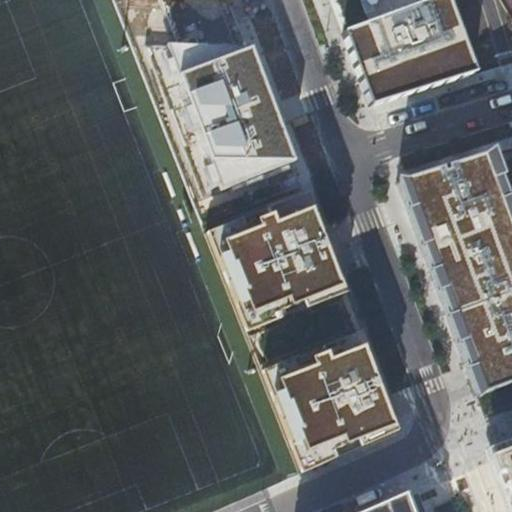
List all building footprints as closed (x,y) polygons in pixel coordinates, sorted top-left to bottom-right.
[(283,118),(276,123),(204,0),(185,0),(139,27),(223,170),(277,139),(273,132),(287,124),(283,118)] [(326,0),(368,112),(473,79),(443,0),(326,0)] [(395,185),(474,397),(511,383),(511,229),(485,157),(395,185)] [(302,196),(204,235),(298,474),(391,434),(302,196)] [(511,511),(511,444),(488,454),(510,511),(511,511)] [(414,511),(409,497),(375,511),(414,511)]
